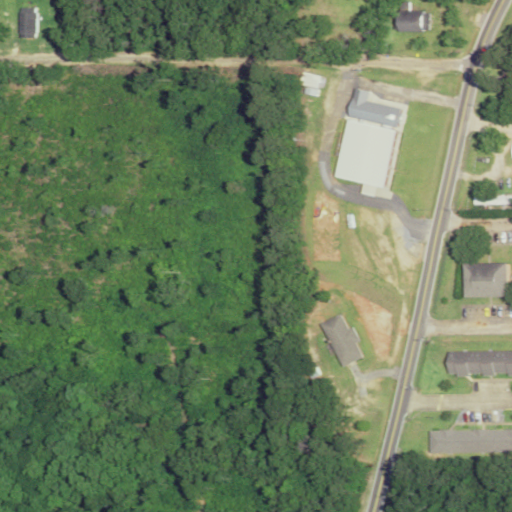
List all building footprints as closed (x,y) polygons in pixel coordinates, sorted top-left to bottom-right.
[(401,2),(401,10),(395,10),(395,31),(429,32),(430,12),(412,12),(412,2),(401,2)] [(20,12),(19,36),(38,37),(39,13),(20,12)] [(336,178),(384,188),(401,108),(369,101),(371,92),(354,88),(336,178)] [(504,263),(460,264),(461,298),(504,297),(504,263)] [(318,323),(337,366),(359,357),(353,343),(357,341),(350,326),(345,328),(339,314),(318,323)] [(511,350),(444,352),(444,375),(511,374),(511,350)] [(511,453),(511,429),(427,431),(428,455),(511,453)]
